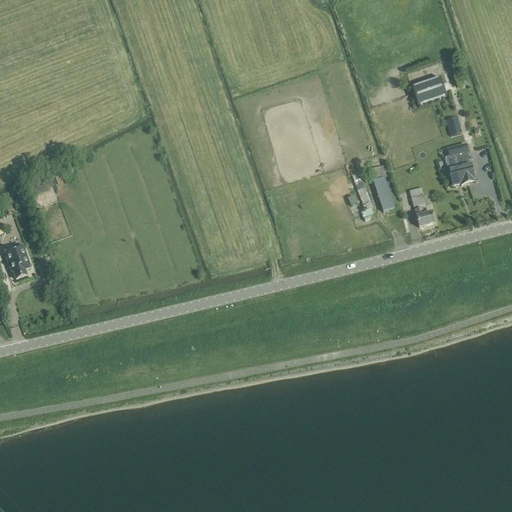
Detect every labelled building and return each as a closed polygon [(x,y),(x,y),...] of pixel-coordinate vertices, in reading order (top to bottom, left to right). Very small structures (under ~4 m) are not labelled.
[(440,81),(412,90),(419,110),(446,100),(440,81)] [(458,120),(447,123),(451,139),(462,135),(458,120)] [(450,159),(447,160),(451,171),(449,172),(453,188),(453,187),(453,188),(461,185),(462,187),(475,184),(474,182),(475,182),(471,166),(470,166),(467,155),(468,155),(466,147),(453,150),(448,152),(450,159)] [(387,167),(369,172),(383,215),(400,209),(387,167)] [(373,211),(359,174),(352,177),(366,213),(362,215),(364,220),(373,217),(371,211),(373,211)] [(38,197),(37,193),(49,189),(46,182),(28,188),(32,199),(38,197)] [(421,190),(409,194),(411,200),(423,197),(421,190)] [(347,201),(351,209),(356,206),(353,198),(347,201)] [(423,198),(411,201),(413,209),(426,206),(423,198)] [(416,219),(419,230),(435,226),(432,215),(424,217),(422,209),(415,211),(417,219),(416,219)] [(12,274),(13,274),(16,282),(27,278),(25,272),(31,270),(23,248),(5,255),(12,274)]
